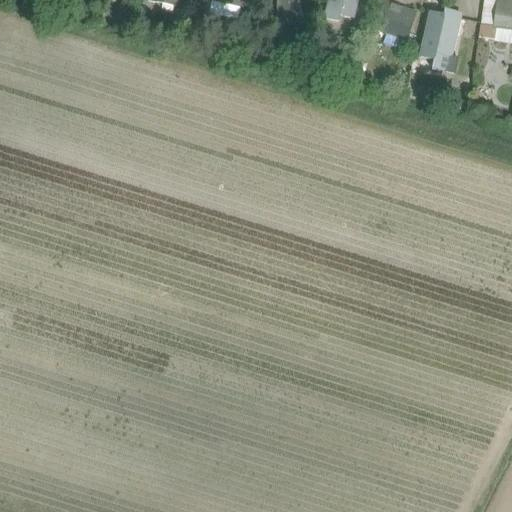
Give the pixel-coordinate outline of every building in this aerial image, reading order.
[(146,0),(146,2),(182,9),(183,0),(146,0)] [(197,0),(198,0),(201,1),(198,11),(238,21),(241,7),(256,10),(258,0),(197,0)] [(276,0),(276,23),(308,24),(308,0),(276,0)] [(353,20),(358,0),(327,0),(322,19),(334,22),(336,15),(353,20)] [(380,0),(370,29),(406,41),(416,13),(380,0)] [(511,30),(511,0),(497,0),(494,27),(511,30)] [(452,57),(461,13),(444,10),(443,16),(428,13),(418,57),(414,56),(411,70),(421,72),(423,58),(433,60),(431,70),(454,75),(458,58),(452,57)] [(355,21),(352,34),(359,35),(362,23),(355,21)] [(483,26),(481,37),(494,39),(494,41),(511,43),(511,30),(494,27),(483,26)] [(300,70),(299,57),(289,58),(290,71),(300,70)]
